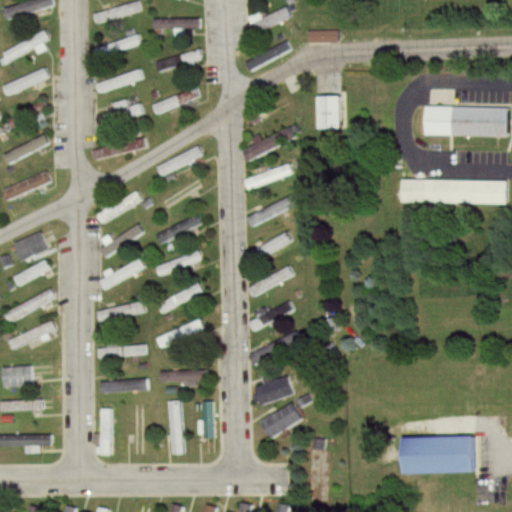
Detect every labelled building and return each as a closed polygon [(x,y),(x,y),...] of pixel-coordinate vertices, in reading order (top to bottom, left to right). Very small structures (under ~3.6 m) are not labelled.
[(41,0),(5,9),(8,20),(58,7),(55,0),(41,0)] [(145,11),(142,2),(96,15),(99,24),(145,11)] [(292,17),(288,8),(248,25),(252,34),(292,17)] [(201,19),(154,19),(154,30),(201,30),(201,19)] [(53,39),(49,31),(7,53),(11,62),(53,39)] [(310,42),(340,42),(340,31),(310,31),(310,42)] [(99,60),(144,43),(141,34),(96,51),(99,60)] [(247,62),(252,71),(294,51),(289,42),(247,62)] [(157,61),(159,71),(205,62),(203,52),(157,61)] [(6,87),(10,97),(52,77),(48,68),(6,87)] [(98,83),(101,93),(146,80),(144,71),(98,83)] [(153,103),(157,114),(202,101),(199,90),(153,103)] [(346,129),(346,96),(322,96),(322,129),(346,129)] [(11,123),(17,131),(51,106),(46,98),(11,123)] [(117,104),(119,113),(97,118),(100,127),(146,116),(144,105),(132,108),(130,101),(117,104)] [(511,137),(511,108),(429,107),(429,136),(511,137)] [(250,164),(302,138),(295,125),(258,143),(259,146),(245,153),(250,164)] [(53,143),(48,135),(8,156),(12,165),(53,143)] [(205,156),(201,146),(157,168),(162,178),(205,156)] [(251,192),(296,175),(293,165),(247,181),(251,192)] [(4,192),(8,202),(54,183),(50,173),(4,192)] [(204,186),(198,178),(161,205),(167,213),(204,186)] [(511,205),(511,181),(407,181),(407,204),(511,205)] [(99,215),(103,224),(145,201),(141,192),(99,215)] [(302,204),(298,195),(248,219),(253,228),(302,204)] [(158,233),(162,242),(206,226),(202,216),(158,233)] [(102,252),(109,261),(146,230),(139,222),(102,252)] [(4,250),(8,259),(55,239),(51,230),(4,250)] [(298,240),(293,232),(266,247),(262,240),(254,245),(258,252),(247,258),(253,267),(298,240)] [(16,279),(21,287),(53,270),(49,261),(16,279)] [(250,289),(256,298),(296,275),(291,266),(250,289)] [(160,306),(165,314),(206,293),(202,284),(160,306)] [(8,316),(13,325),(58,298),(53,289),(8,316)] [(296,313),(291,301),(257,316),(259,320),(252,323),(256,331),(296,313)] [(149,313),(147,303),(99,312),(102,322),(149,313)] [(208,332),(205,323),(160,336),(163,346),(208,332)] [(13,349),(58,334),(55,325),(10,340),(13,349)] [(249,357),(254,367),(287,351),(287,350),(304,342),(300,333),(249,357)] [(102,347),(102,357),(148,357),(148,347),(102,347)] [(211,382),(211,372),(162,372),(162,382),(211,382)] [(264,379),(266,385),(257,388),(262,406),(297,396),(291,376),(275,381),(274,376),(264,379)] [(147,383),(103,383),(103,392),(147,392),(147,383)] [(47,411),(47,402),(2,402),(2,411),(47,411)] [(174,455),(186,455),(184,402),(171,403),(174,455)] [(201,421),(201,439),(216,439),(216,403),(204,403),(204,421),(201,421)] [(261,423),(272,441),(305,421),(294,403),(261,423)] [(104,435),(102,435),(102,456),(115,456),(115,409),(104,409),(104,435)] [(133,409),(133,455),(145,455),(145,409),(133,409)] [(413,438),(482,435),(483,472),(414,474),(413,438)] [(0,447),(55,447),(55,436),(0,436),(0,447)] [(252,511),(253,505),(240,503),(238,511),(252,511)]
